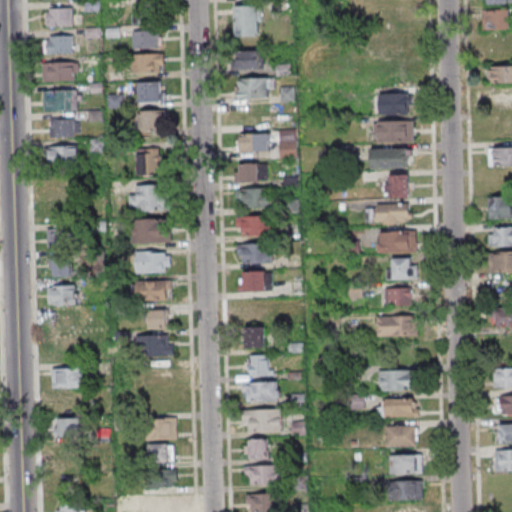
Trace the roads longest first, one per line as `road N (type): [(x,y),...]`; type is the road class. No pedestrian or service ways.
road 1 (tertiary): [(21,511),(5,0)]
road 2 (residential): [(210,511),(194,0)]
road 3 (residential): [(458,511),(444,0)]
